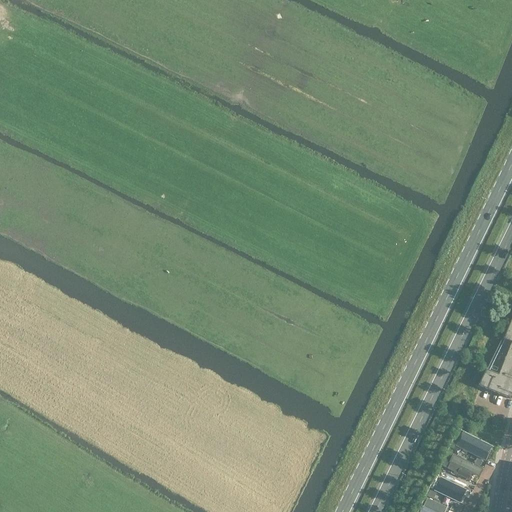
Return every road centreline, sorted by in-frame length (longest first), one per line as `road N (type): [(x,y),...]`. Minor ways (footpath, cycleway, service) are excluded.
road 1 (primary): [(511,164),(342,511)]
road 2 (primary): [(376,511),(511,228)]
